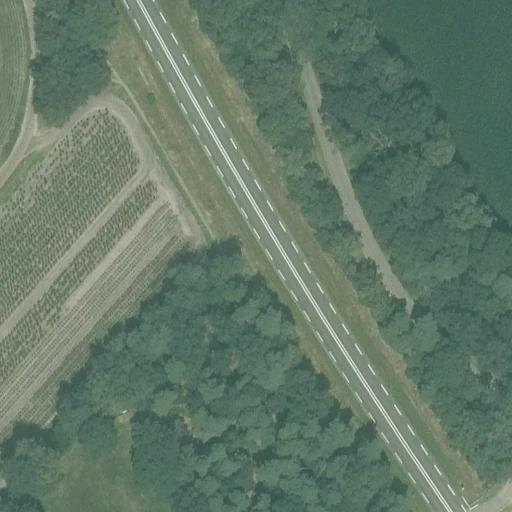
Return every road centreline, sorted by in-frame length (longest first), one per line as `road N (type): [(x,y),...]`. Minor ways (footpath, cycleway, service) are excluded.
road 1 (primary): [(452,511),(247,199),(139,0)]
road 2 (unclassified): [(511,405),(468,376),(403,300),(354,222),(281,0)]
road 3 (track): [(31,0),(34,107),(0,179)]
